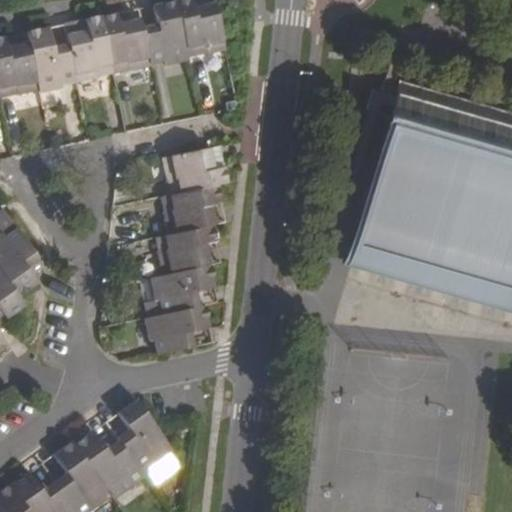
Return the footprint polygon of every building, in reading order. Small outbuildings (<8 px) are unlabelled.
[(194,2),(175,6),(188,63),(202,58),(203,61),(227,56),(217,7),(195,12),(194,2)] [(158,29),(143,31),(151,70),(167,67),(167,70),(188,66),(188,63),(175,6),(156,10),(158,29)] [(118,18),(104,21),(114,77),(130,74),(130,76),(152,72),(151,70),(143,31),(141,23),(120,27),(118,18)] [(89,34),(68,38),(69,47),(77,85),(78,87),(101,82),(101,80),(114,77),(104,21),(87,24),(89,34)] [(50,32),(27,36),(30,46),(39,94),(38,97),(62,92),(62,88),(77,85),(69,47),(54,49),(50,32)] [(5,41),(0,41),(0,92),(2,100),(17,96),(18,99),(39,94),(30,46),(7,49),(5,41)] [(511,118),(404,85),(401,96),(511,129),(511,118)] [(399,99),(371,90),(365,111),(394,120),(355,253),(511,299),(511,129),(401,96),(399,99)] [(212,151),(165,162),(169,185),(171,184),(174,200),(220,190),(229,188),(226,171),(216,173),(212,151)] [(174,200),(164,201),(166,215),(164,216),(169,239),(212,230),(216,229),(211,208),(223,205),(220,190),(174,200)] [(5,207),(0,209),(0,231),(1,232),(15,223),(5,207)] [(169,239),(159,241),(162,256),(159,256),(164,279),(210,269),(207,249),(216,247),(212,230),(169,239)] [(3,236),(0,238),(0,271),(19,299),(37,287),(26,270),(37,262),(17,232),(6,240),(3,236)] [(511,299),(355,253),(351,266),(511,313),(511,299)] [(164,279),(149,282),(154,306),(158,305),(161,319),(199,311),(197,297),(215,293),(210,269),(164,279)] [(0,271),(0,312),(6,321),(25,308),(19,299),(0,271)] [(161,319),(145,322),(150,346),(154,344),(157,358),(194,351),(192,336),(210,331),(206,310),(199,311),(161,319)] [(135,405),(117,417),(127,434),(115,443),(117,445),(137,474),(148,465),(152,468),(169,455),(157,435),(135,405)] [(104,453),(92,435),(72,448),(108,499),(110,502),(141,481),(137,474),(117,445),(104,453)] [(70,446),(52,458),(65,477),(52,485),(70,511),(89,511),(108,499),(72,448),(70,446)] [(27,476),(9,489),(24,511),(70,511),(52,485),(39,493),(27,476)] [(24,511),(9,489),(0,494),(0,511),(24,511)]
